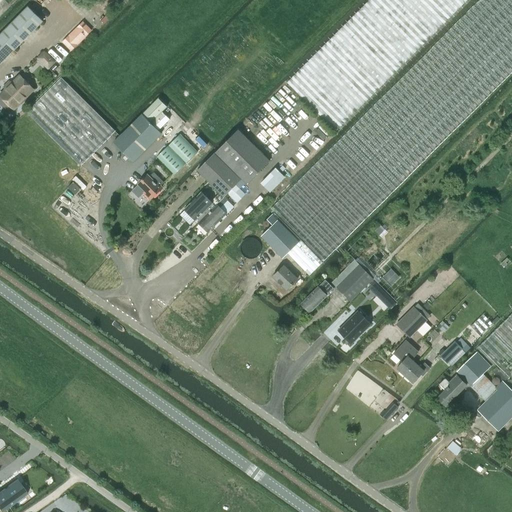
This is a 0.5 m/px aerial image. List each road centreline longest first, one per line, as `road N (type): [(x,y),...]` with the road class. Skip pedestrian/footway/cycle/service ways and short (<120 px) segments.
road 1 (unclassified): [(399,511),(0,233)]
road 2 (tertiary): [(309,511),(0,288)]
road 3 (unclassified): [(131,511),(0,417)]
